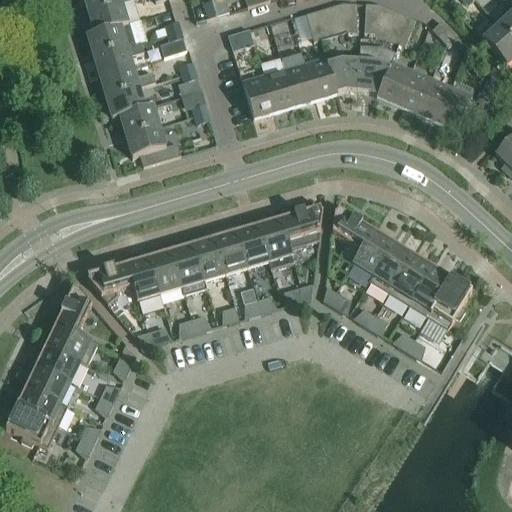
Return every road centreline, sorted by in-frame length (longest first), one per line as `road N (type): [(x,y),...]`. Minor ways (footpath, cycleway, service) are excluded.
road 1 (tertiary): [(236,180),(319,156),(363,154),(416,177),(511,252)]
road 2 (residential): [(236,180),(203,60),(212,34),(326,0)]
road 3 (tertiary): [(0,278),(77,227),(236,180)]
